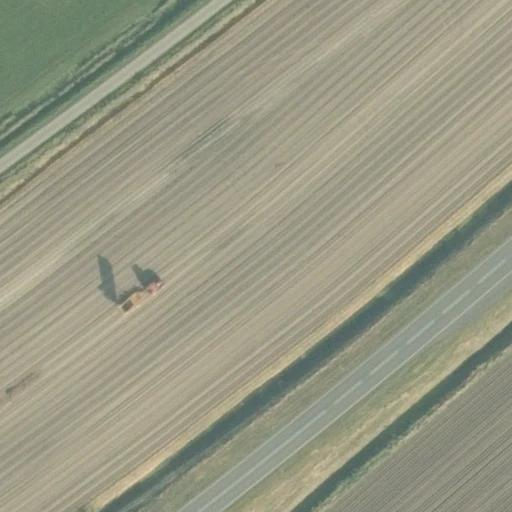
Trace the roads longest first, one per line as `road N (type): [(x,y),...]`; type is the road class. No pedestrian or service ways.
road 1 (trunk): [(200,511),(511,256)]
road 2 (unclassified): [(0,162),(214,0)]
